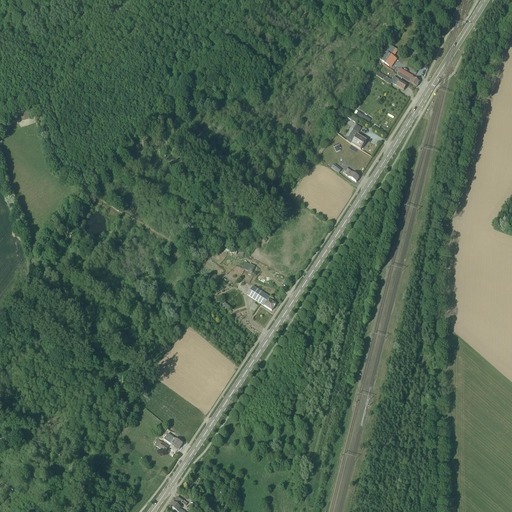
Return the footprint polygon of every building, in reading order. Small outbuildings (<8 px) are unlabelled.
[(381,61),(389,67),(395,58),(391,56),(392,54),(395,49),(389,45),(379,59),(381,61)] [(419,82),(415,80),(407,75),(404,80),(416,87),(419,82)] [(391,80),(387,78),(384,81),(391,85),(392,83),(403,91),(407,85),(403,83),(394,77),(391,80)] [(19,116),(21,122),(33,118),(31,113),(19,116)] [(354,129),(346,140),(351,144),(361,150),(366,141),(357,135),(359,132),(360,129),(355,126),(354,129)] [(345,168),(344,170),(345,171),(343,174),(348,178),(356,183),(359,178),(352,173),(345,168)] [(242,260),(239,266),(247,270),(249,263),(242,260)] [(270,297),(266,295),(253,286),(247,295),(264,306),(268,300),(270,297)] [(268,300),(264,306),(267,308),(272,311),(276,305),(268,300)] [(173,442),(171,445),(179,450),(182,444),(169,435),(167,438),(173,442)] [(162,443),(158,448),(165,452),(168,447),(162,443)] [(184,511),(180,509),(181,508),(180,507),(182,504),(185,506),(187,504),(177,497),(173,503),(170,507),(176,511),(175,511),(184,511)]
